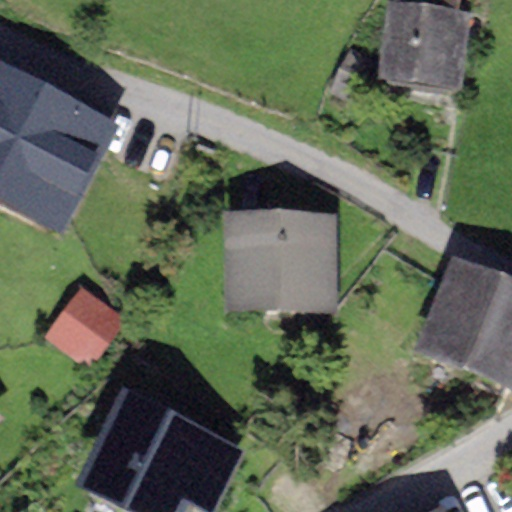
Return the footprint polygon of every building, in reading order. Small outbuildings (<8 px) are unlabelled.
[(395,0),(395,7),(387,6),(378,91),(461,100),(470,15),(458,14),(459,0),(395,0)] [(121,123),(0,64),(0,209),(63,240),(121,123)] [(336,211),(222,212),(223,314),(338,312),(336,211)] [(511,276),(454,254),(415,356),(511,392),(511,276)] [(80,293),(44,344),(91,377),(127,326),(80,293)] [(213,511),(244,446),(121,390),(75,492),(118,511),(185,511),(189,505),(203,511),(213,511)]
